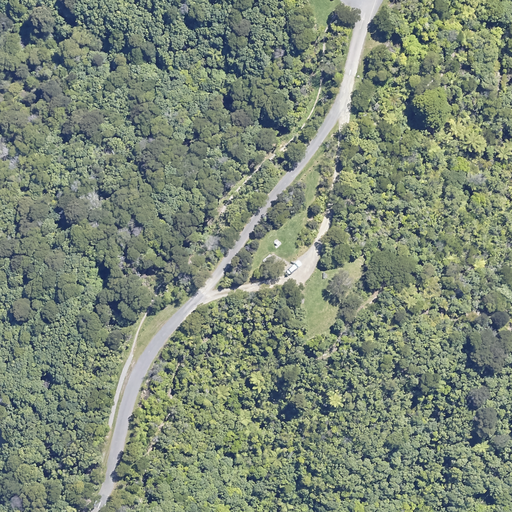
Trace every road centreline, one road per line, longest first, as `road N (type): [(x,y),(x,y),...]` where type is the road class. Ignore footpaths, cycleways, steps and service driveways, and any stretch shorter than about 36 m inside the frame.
road 1 (unclassified): [(199,296),(286,279),(312,258),(340,157),(342,95)]
road 2 (unclassified): [(199,296),(342,95)]
road 3 (unclassified): [(96,511),(144,361),(199,296)]
